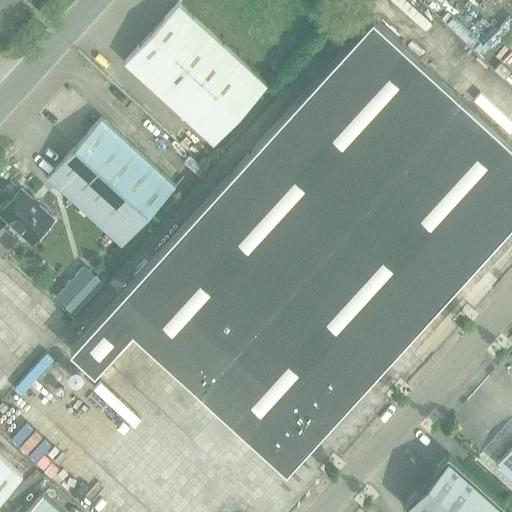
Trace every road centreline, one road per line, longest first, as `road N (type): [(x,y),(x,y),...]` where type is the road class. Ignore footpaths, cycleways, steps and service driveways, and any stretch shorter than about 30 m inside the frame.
road 1 (unclassified): [(511,299),(319,511)]
road 2 (unclassified): [(0,103),(94,0)]
